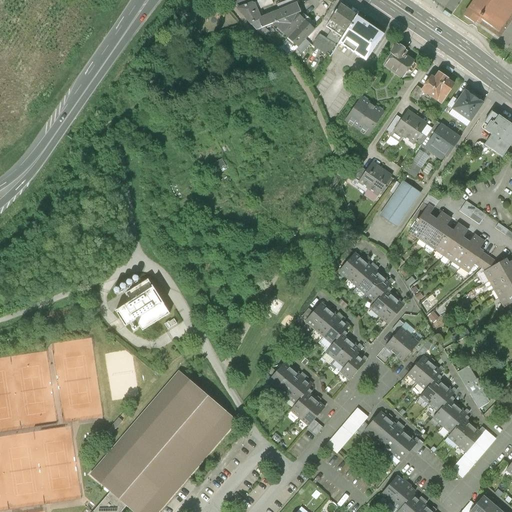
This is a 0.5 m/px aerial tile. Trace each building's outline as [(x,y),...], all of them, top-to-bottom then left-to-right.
[(232,0),(238,9),(250,4),(247,0),(232,0)] [(511,0),(473,0),(461,18),(472,25),(474,26),(478,20),(499,34),(511,15),(511,0)] [(253,3),(250,4),(238,9),(236,9),(249,25),(258,21),(260,19),(253,3)] [(297,4),(278,12),(281,21),(296,15),(300,13),(297,4)] [(347,32),(356,19),(357,17),(340,5),(330,21),(339,26),(347,32)] [(272,24),(281,21),(278,12),(260,19),(258,21),(261,29),(272,24)] [(304,22),(296,15),(281,21),(272,24),(288,38),(304,22)] [(366,62),(383,36),(356,19),(347,32),(339,45),(366,62)] [(297,48),(314,31),(304,22),(288,38),(287,40),(297,48)] [(330,58),(339,45),(347,32),(339,26),(335,33),(331,31),(326,39),(320,35),(312,46),(330,58)] [(406,51),(397,45),(391,54),(394,56),(387,66),(403,78),(409,69),(399,62),(406,51)] [(424,92),(442,104),(455,84),(439,74),(436,79),(432,77),(422,91),(424,92)] [(376,80),(369,75),(359,89),(366,95),(376,80)] [(418,102),(424,92),(422,91),(416,87),(410,97),(418,102)] [(473,95),(471,95),(465,91),(452,110),(457,113),(471,123),(484,104),(477,100),(477,97),(473,95)] [(367,135),(382,112),(360,98),(345,120),(367,135)] [(449,125),(457,113),(452,110),(451,109),(443,121),(449,125)] [(394,129),(404,136),(416,119),(406,112),(401,120),(394,129)] [(484,148),(500,160),(511,143),(511,127),(491,113),(483,125),(487,128),(484,133),(491,138),(484,148)] [(391,135),(394,129),(401,120),(396,117),(386,132),(391,135)] [(425,125),(416,119),(404,136),(414,142),(425,125)] [(431,129),(425,125),(414,142),(420,147),(431,129)] [(424,150),(441,161),(443,157),(446,159),(459,139),(440,126),(424,150)] [(391,154),(386,151),(382,156),(387,160),(391,154)] [(212,158),(218,170),(227,165),(222,154),(212,158)] [(398,181),(403,184),(407,187),(413,178),(414,179),(421,170),(420,169),(427,159),(420,154),(417,160),(414,158),(398,181)] [(366,171),(356,164),(349,175),(359,181),(366,171)] [(358,183),(368,189),(380,171),(370,164),(366,171),(359,181),(358,183)] [(433,168),(428,164),(422,172),(427,176),(433,168)] [(390,177),(380,171),(368,189),(377,196),(390,177)] [(396,227),(419,195),(407,187),(403,184),(381,216),(396,227)] [(466,202),(459,212),(479,225),(486,215),(466,202)] [(409,233),(417,239),(430,220),(426,217),(432,209),(428,206),(409,233)] [(417,239),(426,245),(444,218),(440,215),(434,223),(430,220),(417,239)] [(426,245),(434,250),(447,231),(443,228),(448,220),(444,218),(426,245)] [(511,233),(498,225),(495,229),(511,240),(511,233)] [(434,250),(442,256),(461,229),(457,226),(451,234),(447,231),(434,250)] [(442,256),(451,262),(464,242),(460,239),(465,232),(461,229),(442,256)] [(451,262),(459,267),(477,240),(473,237),(468,245),(464,242),(451,262)] [(459,267),(467,273),(474,264),(481,253),(477,250),(482,243),(477,240),(459,267)] [(498,264),(481,253),(474,264),(485,272),(498,264)] [(340,271),(349,279),(363,262),(353,254),(340,271)] [(403,264),(400,260),(394,264),(398,269),(403,264)] [(490,281),(511,268),(511,261),(507,264),(505,260),(498,264),(485,272),(490,281)] [(372,269),(363,262),(349,279),(358,286),(372,269)] [(511,268),(490,281),(494,289),(511,279),(511,268)] [(381,277),(372,269),(358,286),(368,294),(381,277)] [(409,275),(404,269),(400,273),(405,278),(409,275)] [(391,284),(381,277),(368,294),(377,301),(384,293),(391,284)] [(117,312),(127,328),(138,322),(144,331),(174,313),(169,304),(174,301),(162,281),(157,283),(154,278),(129,292),(135,301),(117,312)] [(412,278),(406,283),(408,286),(414,281),(412,278)] [(511,279),(494,289),(499,298),(511,290),(511,279)] [(511,302),(511,290),(499,298),(504,307),(511,302)] [(371,309),(380,316),(393,300),(384,293),(377,301),(371,309)] [(338,303),(344,309),(347,305),(340,300),(338,303)] [(402,307),(393,300),(380,316),(389,324),(402,307)] [(306,322),(315,329),(330,311),(321,304),(313,313),(306,322)] [(461,313),(457,307),(450,313),(454,318),(461,313)] [(300,317),(306,322),(313,313),(308,308),(300,317)] [(315,329),(323,337),(339,319),(330,311),(315,329)] [(431,314),(426,318),(432,325),(437,320),(431,314)] [(348,326),(339,319),(323,337),(332,344),(341,335),(348,326)] [(396,333),(404,325),(399,321),(392,329),(396,333)] [(387,347),(395,354),(410,337),(402,330),(387,347)] [(469,336),(467,331),(451,340),(454,344),(469,336)] [(326,352),(335,360),(350,343),(341,335),(332,344),(326,352)] [(418,344),(410,337),(395,354),(403,361),(414,348),(418,344)] [(422,339),(418,344),(414,348),(418,352),(416,355),(419,359),(432,345),(427,341),(426,343),(422,339)] [(360,351),(350,343),(335,360),(344,368),(356,355),(360,351)] [(340,373),(349,381),(365,363),(356,355),(344,368),(340,373)] [(407,375),(416,383),(431,365),(423,357),(407,375)] [(269,381),(278,389),(294,371),(285,363),(277,372),(269,381)] [(471,364),(458,371),(479,408),(492,401),(471,364)] [(440,373),(431,365),(416,383),(425,390),(436,378),(440,373)] [(264,376),(269,381),(277,372),(271,368),(264,376)] [(155,511),(238,419),(178,370),(89,471),(109,488),(125,502),(137,511),(155,511)] [(278,389),(287,396),(302,379),(294,371),(278,389)] [(421,396),(430,404),(445,386),(436,378),(425,390),(421,396)] [(311,386),(302,379),(287,396),(296,404),(306,392),(311,386)] [(454,394),(445,386),(430,404),(438,411),(448,400),(454,394)] [(291,409),(300,417),(315,400),(306,392),(296,404),(291,409)] [(324,407),(315,400),(300,417),(309,425),(313,420),(324,407)] [(433,417),(443,425),(458,408),(448,400),(438,411),(433,417)] [(337,453),(356,431),(364,422),(368,417),(357,408),(327,444),(337,453)] [(467,415),(458,408),(443,425),(452,433),(463,419),(467,415)] [(365,431),(374,439),(388,422),(379,414),(369,426),(365,431)] [(448,437),(457,444),(472,427),(463,419),(452,433),(448,437)] [(323,428),(313,420),(309,425),(306,429),(315,437),(323,428)] [(361,435),(365,431),(369,426),(364,422),(356,431),(361,435)] [(374,439),(383,446),(397,430),(388,422),(374,439)] [(482,426),(477,431),(481,434),(466,452),(452,468),(461,476),(495,437),(482,426)] [(477,431),(472,427),(457,444),(466,452),(481,434),(477,431)] [(383,446),(392,454),(406,437),(397,430),(383,446)] [(277,442),(281,438),(275,433),(271,437),(277,442)] [(415,445),(406,437),(392,454),(401,462),(411,449),(415,445)] [(419,440),(415,445),(411,449),(416,453),(424,444),(419,440)] [(503,460),(495,469),(500,473),(507,464),(503,460)] [(382,494),(391,502),(406,485),(397,477),(382,494)] [(415,492),(406,485),(391,502),(400,509),(412,496),(415,492)] [(116,511),(125,502),(109,488),(96,503),(100,507),(95,511),(116,511)] [(397,511),(413,511),(421,503),(412,496),(400,509),(397,511)] [(470,511),(485,511),(492,504),(484,497),(476,505),(470,511)] [(470,511),(476,505),(471,501),(461,511),(470,511)] [(428,511),(430,511),(421,503),(413,511),(428,511)]
